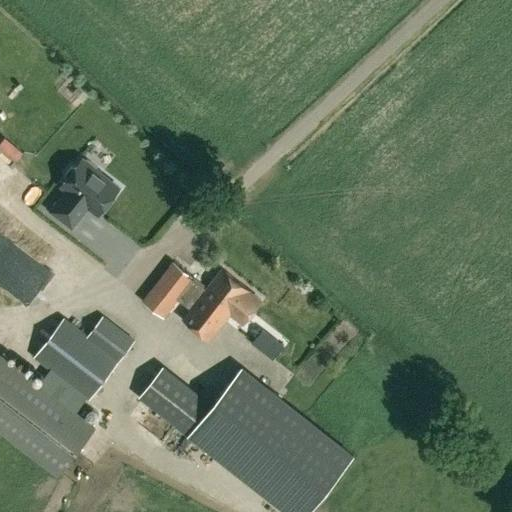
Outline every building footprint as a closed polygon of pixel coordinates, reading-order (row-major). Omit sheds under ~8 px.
[(67,193),(51,213),(71,229),(82,215),(80,213),(85,207),(98,217),(119,191),(95,172),(97,170),(87,161),(85,164),(81,161),(76,168),(71,169),(65,176),(66,181),(61,188),(67,193)] [(210,340),(230,312),(243,322),(260,300),(248,290),(222,268),(206,287),(194,277),(173,261),(143,300),(163,317),(177,299),(190,309),(182,318),(210,340)] [(61,320),(32,357),(87,400),(116,362),(133,341),(101,316),(84,337),(61,320)] [(0,431),(58,476),(96,427),(0,352),(0,431)] [(167,367),(143,397),(189,434),(288,511),(307,511),(351,456),(353,454),(307,418),(242,367),(213,403),(167,367)]
